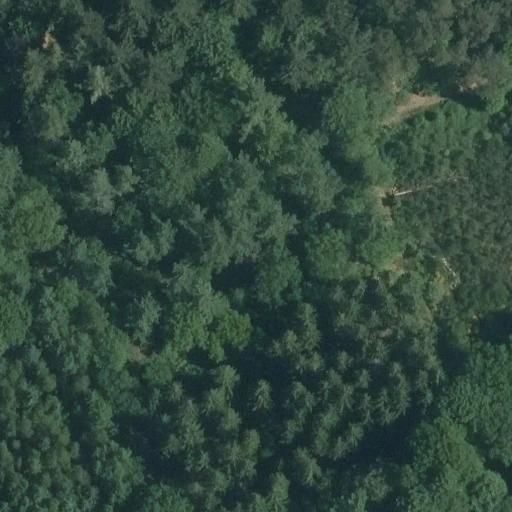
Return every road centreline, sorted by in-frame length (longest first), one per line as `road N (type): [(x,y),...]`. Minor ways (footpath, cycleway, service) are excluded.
road 1 (track): [(164,511),(55,245)]
road 2 (track): [(55,245),(0,109)]
